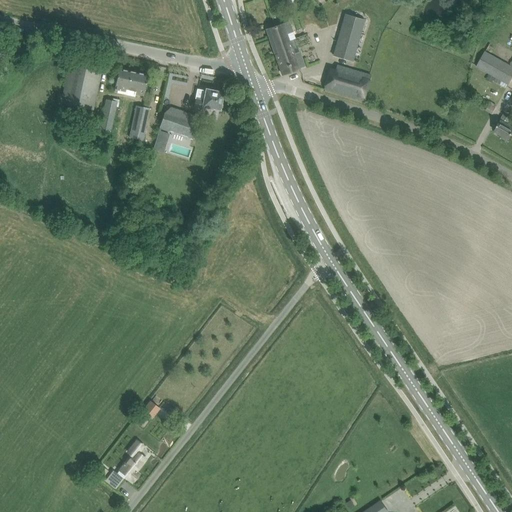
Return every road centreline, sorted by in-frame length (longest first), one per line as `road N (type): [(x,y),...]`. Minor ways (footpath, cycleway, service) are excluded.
road 1 (unclassified): [(328,256),(127,511)]
road 2 (secondary): [(498,511),(328,256)]
road 3 (unclassified): [(511,176),(429,134),(250,79)]
road 4 (unclassified): [(250,79),(228,65),(0,20)]
road 5 (secondary): [(328,256),(291,188),(250,79)]
